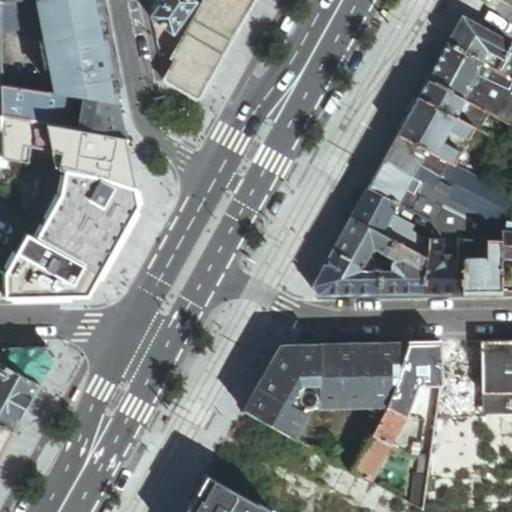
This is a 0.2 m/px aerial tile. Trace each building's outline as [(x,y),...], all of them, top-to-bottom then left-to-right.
[(105,21),(100,0),(40,0),(2,5),(3,21),(3,33),(44,26),(45,31),(51,60),(68,97),(122,106),(111,50),(105,21)] [(153,0),(156,2),(151,9),(157,13),(166,0),(153,0)] [(155,16),(155,20),(175,34),(198,3),(194,0),(166,0),(157,13),(155,16)] [(167,76),(167,80),(203,100),(259,0),(205,0),(205,1),(171,62),(174,63),(167,76)] [(461,17),(447,43),(480,61),(486,51),(501,59),(510,43),(461,17)] [(480,61),(447,43),(427,79),(464,99),(483,64),(484,63),(480,61)] [(511,43),(510,43),(501,59),(495,69),(511,78),(511,43)] [(495,69),(501,59),(486,51),(480,61),(484,63),(495,69)] [(464,99),(511,125),(511,79),(483,64),(464,99)] [(454,116),(464,99),(427,79),(418,96),(454,116)] [(16,88),(4,87),(4,109),(5,117),(16,119),(16,88)] [(68,97),(16,88),(16,119),(35,122),(66,128),(68,97)] [(454,116),(418,96),(397,133),(425,148),(449,161),(453,163),(459,152),(441,141),(448,129),(467,139),(473,126),(454,116)] [(129,139),(122,106),(68,97),(66,128),(70,129),(96,133),(129,139)] [(16,119),(5,117),(5,148),(29,152),(31,143),(35,122),(16,119)] [(70,129),(66,128),(35,122),(31,143),(66,150),(70,129)] [(95,155),(96,133),(70,129),(66,150),(95,155)] [(138,188),(129,139),(96,133),(95,155),(95,167),(95,174),(98,175),(138,188)] [(425,148),(397,133),(382,160),(410,175),(416,164),(425,148)] [(511,170),(511,147),(496,139),(487,156),(511,170)] [(29,152),(5,148),(5,156),(22,160),(36,163),(38,155),(38,154),(29,152)] [(448,162),(449,161),(425,148),(416,164),(440,176),(448,162)] [(62,168),(95,174),(95,167),(38,155),(36,163),(62,168)] [(410,175),(382,160),(367,187),(395,202),(404,187),(406,182),(410,175)] [(488,217),(495,221),(510,196),(448,162),(440,176),(416,164),(410,175),(418,180),(432,187),(488,217)] [(138,188),(62,168),(54,211),(39,238),(81,260),(67,276),(19,251),(6,274),(6,298),(92,298),(136,219),(138,188)] [(410,175),(406,182),(415,187),(418,180),(410,175)] [(415,187),(412,191),(421,196),(425,198),(432,187),(418,180),(415,187)] [(415,187),(406,182),(404,187),(412,191),(415,187)] [(395,202),(367,187),(351,216),(395,239),(403,243),(410,230),(387,217),(395,202)] [(395,202),(413,211),(421,196),(412,191),(404,187),(395,202)] [(510,218),(511,218),(511,195),(510,196),(495,221),(502,224),(507,217),(510,218)] [(413,211),(428,218),(435,204),(425,198),(421,196),(413,211)] [(429,240),(430,237),(433,220),(428,218),(413,211),(395,202),(387,217),(410,230),(429,240)] [(395,239),(351,216),(333,249),(363,266),(368,257),(370,253),(373,247),(387,255),(395,239)] [(501,228),(502,224),(495,221),(488,217),(487,238),(501,239),(501,228)] [(509,229),(510,218),(507,217),(502,224),(501,228),(509,229)] [(456,231),(433,220),(430,237),(457,238),(456,231)] [(511,229),(509,229),(501,228),(501,239),(501,258),(511,259),(511,229)] [(81,260),(21,229),(12,247),(67,276),(81,260)] [(427,255),(429,240),(410,230),(403,243),(427,255)] [(457,244),(457,238),(430,237),(429,240),(427,255),(421,291),(461,290),(461,258),(456,258),(447,257),(443,259),(443,256),(441,254),(441,245),(457,244)] [(501,258),(501,239),(487,238),(460,238),(457,238),(457,244),(456,258),(461,258),(461,290),(501,290),(501,258)] [(421,291),(427,255),(403,243),(395,239),(387,255),(394,259),(394,260),(393,260),(393,261),(392,262),(392,263),(392,264),(392,265),(391,266),(392,268),(392,269),(392,270),(378,270),(378,291),(421,291)] [(361,269),(363,266),(333,249),(313,285),(319,292),(378,291),(378,270),(373,270),(361,269)] [(394,259),(387,255),(382,263),(378,270),(392,270),(392,269),(392,268),(391,266),(392,265),(392,264),(392,263),(392,262),(393,261),(393,260),(394,260),(394,259)] [(377,261),(372,258),(368,257),(363,266),(361,269),(373,270),(377,261)] [(378,270),(382,263),(377,261),(373,270),(378,270)] [(511,388),(511,340),(482,341),(483,388),(511,388)] [(397,378),(408,342),(280,344),(258,384),(296,405),(302,409),(305,403),(308,403),(310,403),(312,402),(314,400),(366,400),(384,409),(392,395),(397,378)] [(441,381),(440,342),(408,342),(397,378),(416,381),(441,381)] [(51,349),(0,349),(0,363),(43,386),(58,358),(51,349)] [(43,386),(0,363),(0,424),(16,433),(43,386)] [(351,469),(369,479),(406,413),(416,381),(397,378),(392,395),(384,409),(351,469)] [(258,384),(244,409),(293,437),(300,426),(288,419),(296,405),(258,384)] [(288,419),(300,426),(308,411),(302,409),(296,405),(288,419)] [(0,461),(16,433),(0,424),(0,461)] [(422,456),(431,458),(432,450),(423,448),(422,456)] [(428,479),(429,471),(431,458),(422,456),(419,478),(428,479)] [(270,511),(208,474),(186,511),(270,511)] [(412,503),(424,509),(428,479),(419,478),(416,477),(412,503)]
